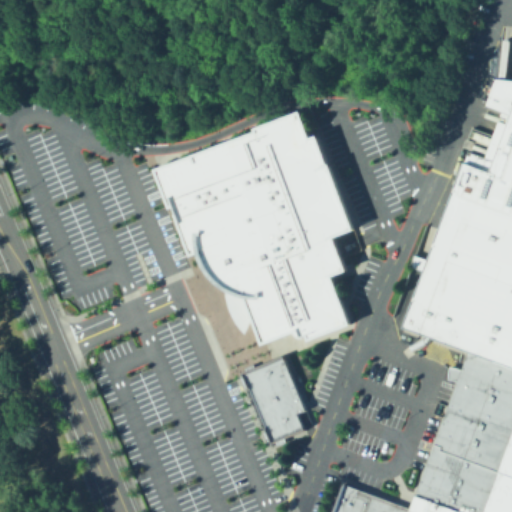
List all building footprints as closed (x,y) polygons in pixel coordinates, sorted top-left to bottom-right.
[(511,80),(494,78),(485,105),(509,114),(488,171),(462,162),(449,197),(511,220),(511,80)] [(191,253),(185,256),(165,209),(149,170),(251,131),(250,127),(293,111),(303,139),(312,135),(348,229),(328,236),(341,269),(324,275),(344,325),(303,341),(300,336),(295,338),(292,330),(258,343),(241,299),(222,292),(204,277),(196,265),(191,253)] [(467,351),(511,367),(511,220),(449,197),(402,327),(467,351)] [(462,365),(511,383),(511,367),(467,351),(462,365)] [(242,376),(270,444),(311,426),(283,358),(242,376)] [(429,448),(511,478),(511,383),(462,365),(429,448)] [(411,497),(415,498),(452,511),(511,511),(511,478),(429,448),(411,497)] [(452,511),(415,498),(411,497),(406,510),(342,487),(335,504),(332,511),(452,511)]
